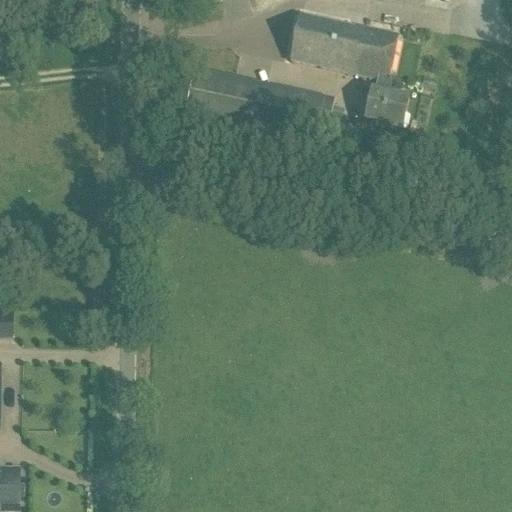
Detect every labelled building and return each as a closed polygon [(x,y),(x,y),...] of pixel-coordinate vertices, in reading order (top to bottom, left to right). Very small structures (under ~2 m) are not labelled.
[(294,62),(358,75),(363,52),(362,51),(366,29),(303,17),(294,62)] [(389,81),(400,36),(366,29),(362,51),(363,52),(358,75),(381,80),(380,84),(388,85),(389,81)] [(335,107),(196,77),(185,131),(323,160),(335,107)] [(393,82),(389,81),(388,85),(380,84),(378,93),(374,93),(369,122),(404,129),(410,101),(390,97),(393,82)] [(14,302),(0,301),(0,341),(13,342),(14,302)] [(0,511),(19,511),(20,471),(5,471),(5,465),(0,464),(0,511)]
